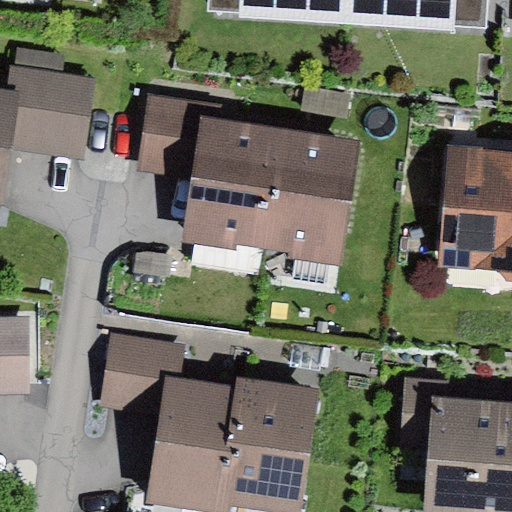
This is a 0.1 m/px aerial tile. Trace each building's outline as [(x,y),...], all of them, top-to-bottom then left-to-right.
[(354,0),(208,0),(207,17),(352,28),(354,0)] [(489,0),(354,0),(352,28),(487,36),(489,0)] [(12,66),(8,95),(21,97),(13,153),(87,164),(99,79),(12,66)] [(352,96),(306,88),(302,111),(348,119),(352,96)] [(8,95),(0,94),(0,214),(4,215),(13,153),(21,97),(8,95)] [(203,120),(219,123),(221,106),(149,95),(137,173),(194,182),(203,120)] [(219,123),(203,120),(194,182),(183,245),(236,254),(237,248),(263,253),(283,134),(219,123)] [(360,147),(283,134),(263,253),(291,257),(290,263),(340,271),(360,147)] [(511,152),(447,147),(437,272),(505,278),(509,284),(511,284),(511,152)] [(138,255),(136,272),(169,276),(171,259),(138,255)] [(0,397),(31,396),(28,319),(0,319),(0,397)] [(168,380),(180,382),(186,345),(113,334),(101,410),(162,419),(168,380)] [(162,419),(149,508),(176,511),(222,511),(223,511),(241,391),(180,382),(168,380),(162,419)] [(242,381),(241,391),(223,511),(228,511),(300,511),(319,392),(242,381)] [(436,402),(449,404),(450,383),(404,381),(402,420),(434,422),(436,402)] [(505,511),(511,430),(511,407),(449,404),(436,402),(434,422),(425,511),(505,511)]
